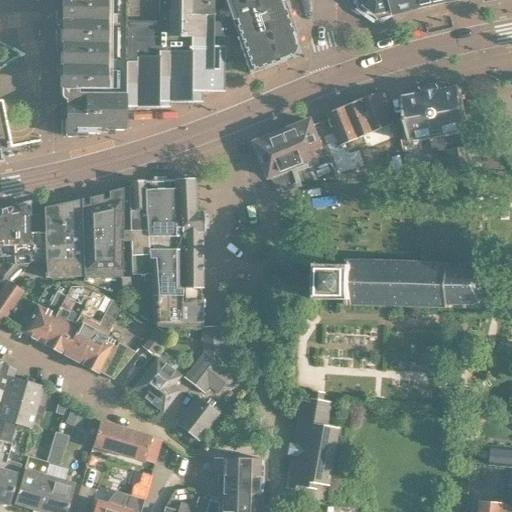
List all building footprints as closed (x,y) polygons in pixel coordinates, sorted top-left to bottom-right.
[(123,130),(124,109),(123,0),(61,0),(60,97),(61,98),(62,99),(63,101),(64,101),(65,102),(65,138),(84,139),(85,135),(104,135),(104,130),(123,130)] [(123,0),(124,109),(168,110),(168,104),(202,104),(202,94),(222,95),(223,49),(212,49),(212,39),(211,9),(211,0),(123,0)] [(223,0),(227,10),(211,9),(212,24),(227,19),(230,25),(212,25),(212,39),(235,39),(249,76),(285,63),(285,61),(291,56),(295,49),(295,46),(294,44),(294,42),(296,41),(283,5),(278,6),(276,0),(223,0)] [(358,0),(358,8),(362,10),(365,10),(373,16),(373,19),(376,21),(393,17),(389,0),(358,0)] [(389,0),(393,17),(419,11),(417,0),(389,0)] [(417,0),(419,11),(439,6),(446,4),(445,0),(417,0)] [(468,134),(460,89),(438,93),(437,91),(422,93),(423,95),(401,99),(409,143),(428,139),(430,151),(447,148),(449,165),(451,174),(473,170),(469,147),(467,134),(468,134)] [(391,126),(379,94),(326,115),(338,147),(366,136),(370,147),(382,142),(378,131),(391,126)] [(297,183),(313,181),(335,179),(328,163),(330,162),(324,147),(322,148),(311,122),(255,144),(269,179),(277,189),(297,183)] [(336,176),(362,168),(357,152),(331,160),(336,176)] [(390,177),(404,177),(404,164),(396,164),(396,173),(390,173),(390,177)] [(433,176),(445,175),(445,166),(432,167),(433,176)] [(407,177),(429,176),(429,167),(407,168),(407,177)] [(192,179),(174,180),(174,217),(175,217),(176,228),(183,228),(184,232),(178,232),(181,290),(182,290),(182,289),(201,289),(200,233),(202,233),(202,215),(192,215),(192,179)] [(143,181),(142,181),(148,266),(148,275),(150,297),(181,297),(181,290),(178,232),(184,232),(183,228),(176,228),(175,217),(174,217),(174,180),(173,180),(173,181),(143,183),(143,181)] [(126,182),(121,189),(122,242),(129,242),(130,267),(130,276),(148,275),(148,266),(142,181),(142,182),(128,182),(126,182)] [(121,189),(79,200),(79,224),(81,278),(81,281),(120,281),(120,279),(122,279),(122,242),(121,189)] [(81,278),(79,224),(79,200),(42,209),(43,216),(25,216),(27,265),(43,264),(43,274),(41,274),(41,278),(81,278)] [(12,266),(18,266),(27,265),(25,216),(25,206),(10,208),(12,264),(12,266)] [(10,208),(0,210),(0,258),(4,258),(4,264),(12,264),(10,208)] [(479,306),(482,309),(484,307),(482,304),(489,296),(492,298),(493,295),(490,294),(490,282),(495,283),(495,279),(490,279),(482,269),(483,267),(481,266),(478,270),(450,269),(450,265),(362,263),(362,260),(359,260),(359,262),(348,262),(348,259),(345,259),(345,260),(329,260),(329,273),(320,273),(319,297),(345,297),(344,306),(450,308),(450,305),(464,306),(464,309),(466,309),(466,306),(479,306)] [(0,283),(0,284),(4,288),(6,284),(10,286),(27,265),(18,266),(12,266),(2,279),(0,283)] [(120,279),(120,281),(119,294),(128,294),(129,279),(122,279),(120,279)] [(6,284),(4,288),(0,293),(0,325),(21,294),(10,286),(6,284)] [(70,288),(64,298),(73,302),(82,308),(84,305),(91,291),(85,288),(81,288),(70,288)] [(181,297),(150,297),(153,329),(201,329),(201,296),(182,296),(182,290),(181,290),(181,297)] [(72,327),(58,354),(76,364),(91,337),(97,324),(90,320),(102,297),(91,291),(84,305),(82,308),(72,327)] [(35,308),(21,335),(40,345),(64,298),(55,293),(45,313),(35,308)] [(64,298),(40,345),(58,354),(72,327),(63,322),(73,302),(64,298)] [(91,337),(76,364),(96,374),(97,373),(108,351),(111,346),(113,342),(104,337),(118,310),(108,304),(102,315),(97,324),(91,337)] [(202,330),(202,353),(221,367),(220,330),(202,330)] [(152,356),(165,338),(156,331),(142,348),(152,356)] [(115,348),(111,346),(108,351),(97,373),(112,381),(134,353),(117,343),(115,348)] [(213,363),(203,356),(184,381),(193,389),(213,363)] [(132,391),(162,415),(179,394),(172,388),(179,380),(156,361),(132,391)] [(231,377),(213,363),(193,389),(202,395),(207,389),(216,396),(231,377)] [(13,372),(0,364),(0,422),(3,423),(28,430),(31,418),(35,404),(40,388),(11,380),(13,372)] [(35,404),(31,418),(39,420),(43,407),(47,392),(40,388),(35,404)] [(307,405),(300,404),(283,492),(292,494),(293,490),(313,494),(314,488),(325,490),(336,432),(325,430),(329,406),(321,404),(323,394),(309,392),(307,405)] [(196,400),(176,426),(197,443),(209,428),(217,418),(218,417),(196,400)] [(80,427),(84,416),(68,410),(64,421),(80,427)] [(221,422),(217,418),(209,428),(214,432),(221,422)] [(0,503),(8,506),(17,478),(20,467),(4,463),(6,457),(9,446),(0,442),(0,432),(3,423),(0,422),(0,503)] [(152,438),(99,423),(91,449),(144,465),(152,438)] [(54,435),(49,450),(62,453),(66,439),(54,435)] [(511,449),(474,445),(472,463),(511,467),(511,449)] [(58,469),(62,453),(49,450),(45,465),(26,460),(13,505),(35,511),(38,511),(48,479),(54,481),(57,469),(58,469)] [(259,511),(261,463),(255,462),(212,461),(211,479),(218,479),(217,495),(220,495),(220,498),(220,506),(219,511),(259,511)] [(511,511),(511,474),(509,474),(508,487),(501,486),(499,506),(481,504),(480,511),(511,511)] [(95,503),(92,511),(140,511),(151,478),(141,475),(138,484),(132,487),(129,498),(124,497),(112,508),(95,503)] [(65,511),(73,486),(54,481),(48,479),(38,511),(65,511)] [(219,511),(220,506),(207,502),(203,511),(201,511),(179,505),(176,511),(172,511),(164,509),(162,511),(219,511)]
